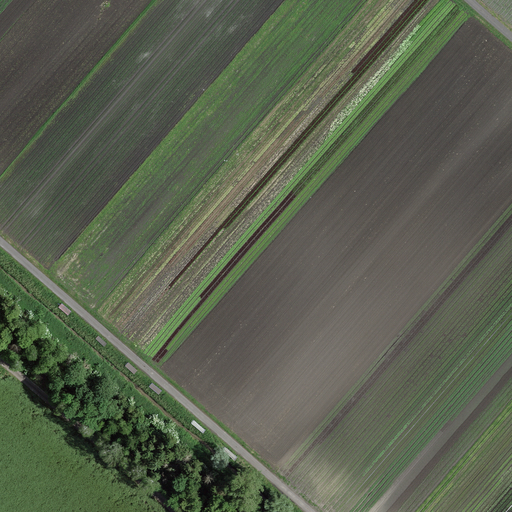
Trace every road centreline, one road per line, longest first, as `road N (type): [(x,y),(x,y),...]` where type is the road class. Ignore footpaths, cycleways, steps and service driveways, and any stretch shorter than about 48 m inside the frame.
road 1 (track): [(0,239),(311,511)]
road 2 (track): [(0,357),(177,511)]
